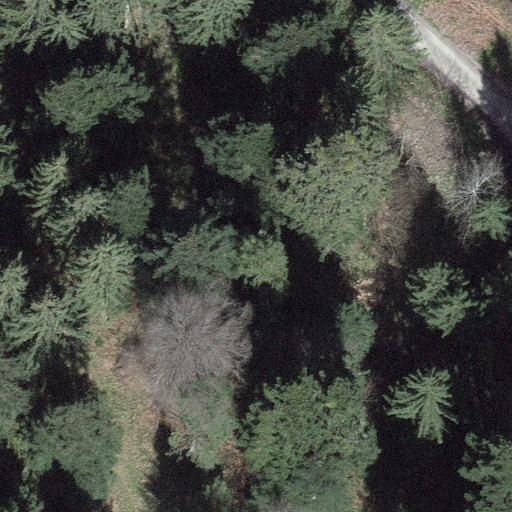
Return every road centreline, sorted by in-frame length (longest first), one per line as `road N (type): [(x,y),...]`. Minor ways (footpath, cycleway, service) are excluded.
road 1 (track): [(0,98),(132,511)]
road 2 (track): [(511,129),(370,0)]
